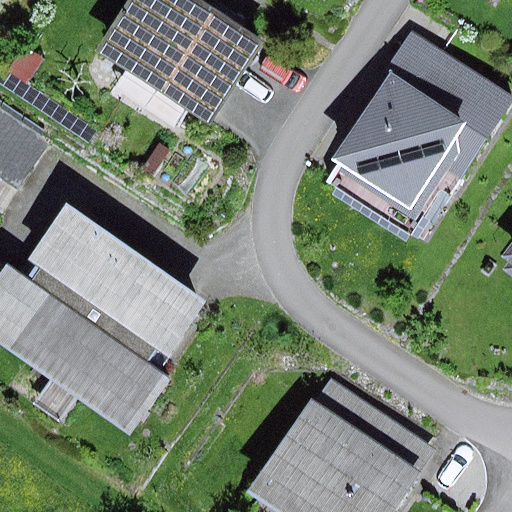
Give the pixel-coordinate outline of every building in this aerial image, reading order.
[(274,46),(195,0),(140,0),(108,56),(226,126),(274,46)] [(395,69),(402,73),(484,124),(455,170),(472,181),(511,116),(511,91),(417,33),(395,69)] [(12,71),(30,84),(48,59),(29,46),(12,71)] [(484,124),(402,73),(349,160),(432,210),(455,170),(484,124)] [(0,214),(3,216),(51,143),(0,109),(0,214)] [(145,172),(158,180),(176,150),(164,142),(145,172)] [(226,303),(80,201),(37,262),(49,270),(43,279),(20,263),(0,291),(0,334),(147,436),(187,380),(169,368),(176,358),(186,360),(226,303)] [(511,244),(498,264),(511,274),(511,244)] [(404,511),(443,452),(335,383),(264,493),(268,496),(257,511),(404,511)]
